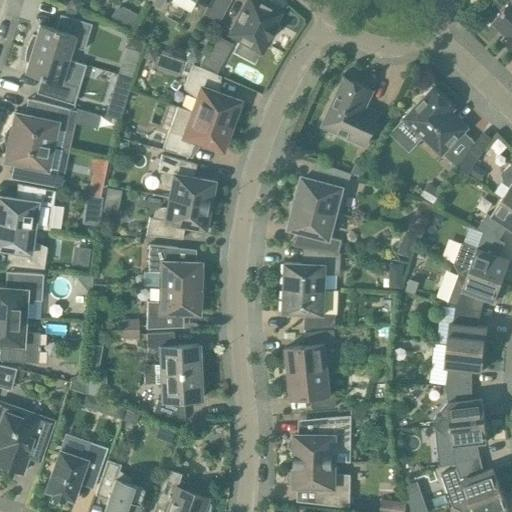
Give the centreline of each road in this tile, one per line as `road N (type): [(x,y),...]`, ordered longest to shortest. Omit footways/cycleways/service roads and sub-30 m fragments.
road 1 (residential): [(248,511),(248,236),(327,14)]
road 2 (residential): [(327,14),(362,47),(405,53),(439,31)]
